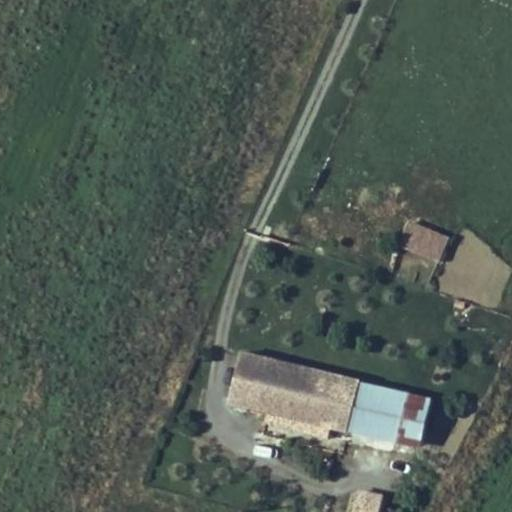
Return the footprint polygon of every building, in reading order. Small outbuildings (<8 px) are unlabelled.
[(440,265),(452,239),(409,219),(397,245),(440,265)] [(228,407),(248,412),(261,363),(239,358),(228,407)] [(353,413),(399,424),(404,397),(261,363),(248,412),(346,437),(353,413)] [(404,397),(399,424),(394,448),(417,454),(430,404),(404,397)] [(394,448),(399,424),(353,413),(346,437),(394,448)] [(378,511),(379,506),(353,501),(350,511),(378,511)]
